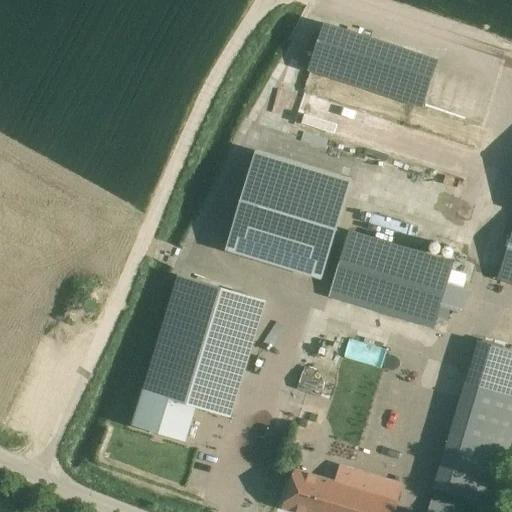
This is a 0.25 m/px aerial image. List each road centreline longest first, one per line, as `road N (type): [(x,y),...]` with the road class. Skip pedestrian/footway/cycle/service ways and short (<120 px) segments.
road 1 (track): [(266,0),(202,102),(42,481)]
road 2 (unclassified): [(126,511),(0,458)]
